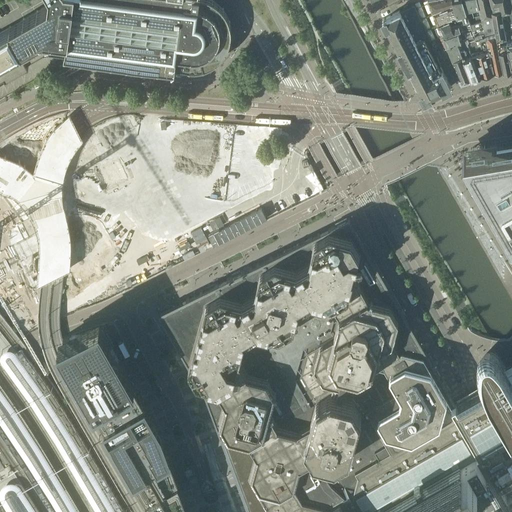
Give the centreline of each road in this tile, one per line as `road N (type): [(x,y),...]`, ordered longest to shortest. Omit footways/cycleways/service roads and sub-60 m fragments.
road 1 (tertiary): [(511,466),(441,322),(313,106)]
road 2 (residential): [(367,511),(256,287)]
road 3 (tertiary): [(242,0),(313,106)]
